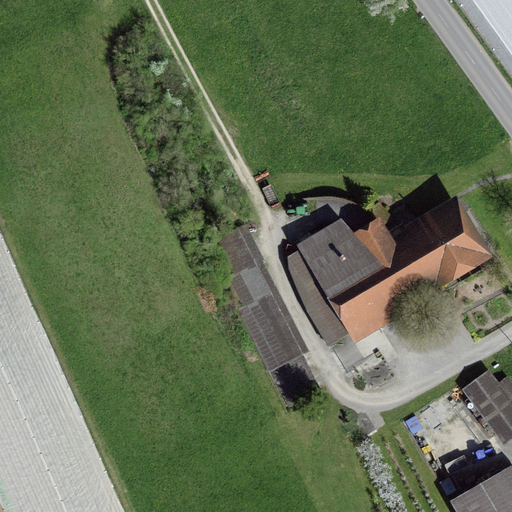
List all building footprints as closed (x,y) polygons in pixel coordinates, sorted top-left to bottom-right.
[(353,330),(352,327),(479,252),(455,210),(390,248),(377,228),(389,217),(377,205),(368,213),(361,208),(345,200),(330,198),(313,198),(317,225),(330,224),(339,226),(289,256),(290,268),(309,310),(328,344),(353,330)] [(297,353),(253,269),(231,280),(245,309),(238,313),(268,368),(297,353)] [(297,353),(268,368),(288,406),(317,391),(297,353)] [(511,383),(507,377),(497,385),(488,373),(465,389),(498,433),(511,422),(511,383)] [(467,511),(511,511),(511,488),(503,472),(459,498),(467,511)]
